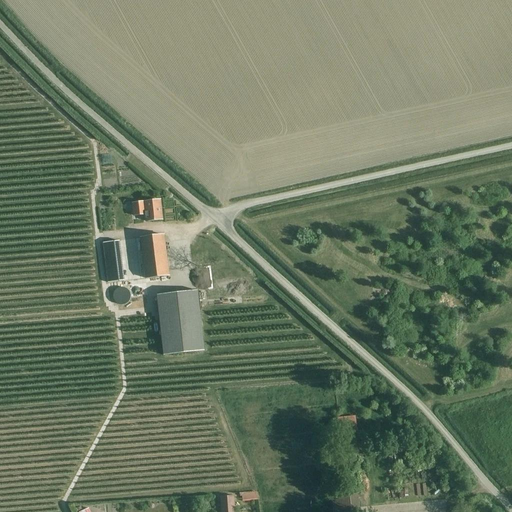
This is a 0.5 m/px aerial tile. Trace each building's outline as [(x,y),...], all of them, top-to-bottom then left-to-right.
[(146,222),(162,220),(160,201),(132,204),(133,216),(145,215),(146,222)] [(145,278),(169,276),(164,236),(140,239),(145,278)] [(115,242),(103,243),(108,283),(124,281),(119,241),(115,242)] [(139,246),(122,249),(126,281),(143,279),(139,246)] [(197,291),(157,296),(164,356),(204,351),(197,291)] [(355,416),(337,418),(341,454),(358,452),(355,416)] [(255,492),(239,493),(239,497),(241,497),(242,501),(256,500),(255,492)] [(359,511),(357,494),(331,496),(332,511),(359,511)] [(234,511),(233,496),(220,497),(221,511),(234,511)]
